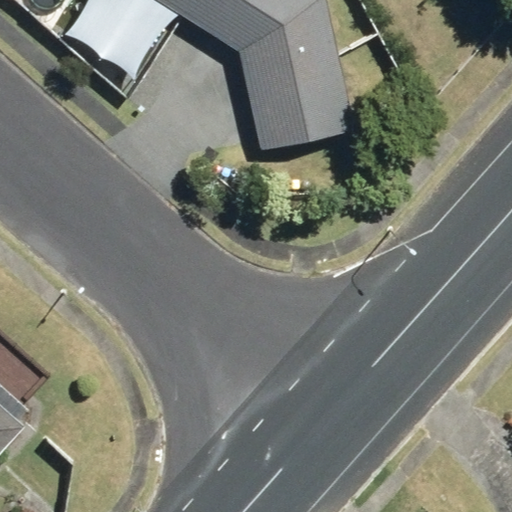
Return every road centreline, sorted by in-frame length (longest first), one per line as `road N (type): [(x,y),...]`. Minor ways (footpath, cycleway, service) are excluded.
road 1 (residential): [(319,419),(0,134)]
road 2 (tertiary): [(511,201),(319,419)]
road 3 (tertiary): [(319,419),(240,511)]
